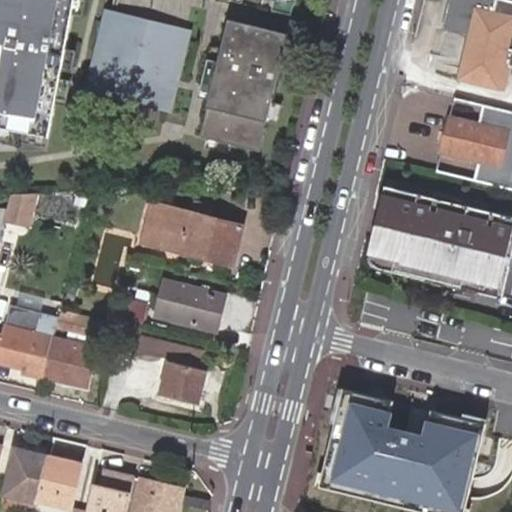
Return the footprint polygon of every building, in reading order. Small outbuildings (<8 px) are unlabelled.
[(79,0),(2,0),(0,11),(0,129),(52,139),(79,0)] [(302,0),(264,0),(301,9),(302,0)] [(511,3),(499,0),(495,15),(478,11),(462,80),(507,91),(511,72),(511,3)] [(113,15),(97,93),(170,109),(188,30),(113,15)] [(292,42),(233,25),(201,142),(262,156),(292,42)] [(511,191),(511,112),(483,106),(479,126),(452,119),(444,153),(477,162),(477,163),(472,182),(479,183),(511,191)] [(508,214),(374,180),(354,260),(487,294),(508,214)] [(37,226),(40,195),(14,193),(11,224),(37,226)] [(155,204),(145,243),(235,267),(245,228),(213,220),(198,215),(155,204)] [(198,215),(213,220),(216,208),(201,204),(198,215)] [(159,317),(219,333),(226,301),(167,286),(159,317)] [(150,308),(125,302),(123,313),(120,323),(144,329),(150,308)] [(105,322),(62,312),(58,329),(115,343),(120,323),(123,313),(108,309),(105,322)] [(47,378),(56,337),(52,336),(57,319),(29,312),(27,323),(23,339),(9,336),(7,340),(0,338),(0,362),(30,370),(29,374),(47,378)] [(23,339),(27,323),(10,318),(6,335),(9,336),(23,339)] [(144,329),(120,323),(115,347),(171,360),(163,397),(199,406),(207,372),(201,370),(208,344),(144,329)] [(46,379),(46,380),(90,391),(99,352),(63,343),(65,335),(58,333),(56,337),(47,378),(46,379)] [(383,398),(332,385),(307,482),(428,511),(453,511),(477,418),(419,404),(413,430),(377,421),(383,398)] [(39,504),(40,501),(40,500),(40,499),(50,457),(18,450),(7,496),(39,504)] [(40,500),(72,508),(83,465),(50,457),(40,499),(40,500)] [(120,475),(99,469),(88,511),(178,511),(180,505),(183,496),(184,491),(126,476),(124,482),(119,481),(120,475)] [(0,494),(0,506),(23,511),(37,511),(39,504),(7,496),(0,494)] [(205,511),(208,511),(211,503),(183,496),(180,505),(205,511)] [(87,511),(88,511),(72,508),(40,500),(40,501),(39,504),(37,511),(87,511)]
